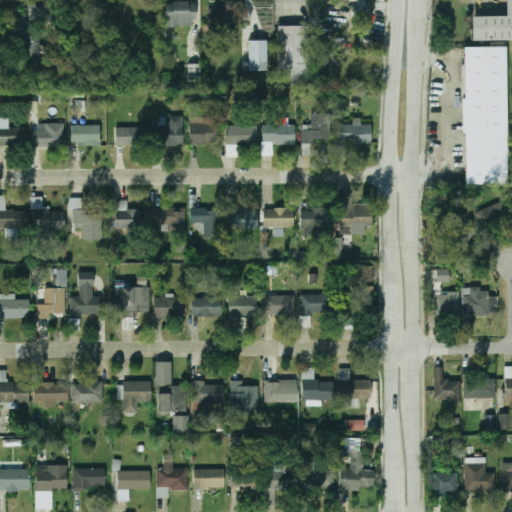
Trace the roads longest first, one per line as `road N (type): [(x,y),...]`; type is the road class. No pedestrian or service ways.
road 1 (residential): [(511,350),(0,352)]
road 2 (residential): [(415,170),(0,171)]
road 3 (secondary): [(400,0),(393,243)]
road 4 (secondary): [(415,170),(421,34)]
